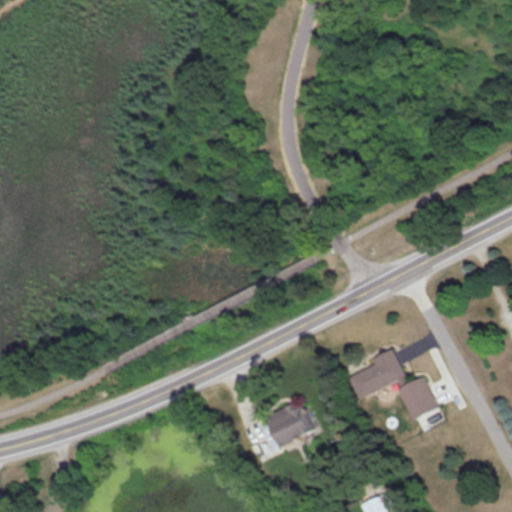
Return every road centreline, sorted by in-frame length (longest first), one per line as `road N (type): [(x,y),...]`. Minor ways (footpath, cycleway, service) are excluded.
road 1 (tertiary): [(0,449),(183,382),(511,216)]
road 2 (residential): [(403,273),(511,468)]
